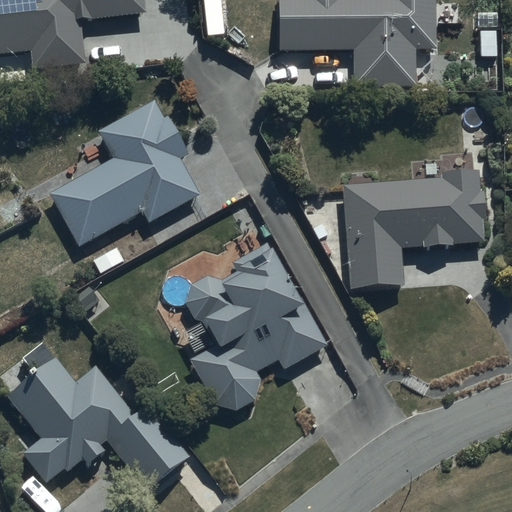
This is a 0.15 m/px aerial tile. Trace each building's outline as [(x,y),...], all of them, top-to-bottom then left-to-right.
[(0,0),(0,61),(30,58),(32,75),(85,70),(81,29),(146,22),(143,0),(0,0)] [(437,57),(435,0),(307,0),(308,0),(279,1),(281,60),(353,58),(354,96),(417,95),(416,58),(437,57)] [(155,107),(99,137),(114,166),(49,199),(78,255),(144,220),(149,229),(201,201),(182,165),(188,162),(168,124),(165,126),(155,107)] [(350,297),(361,296),(363,315),(393,313),(392,295),(405,294),(403,254),(422,253),(422,257),(453,255),(453,251),(484,249),(483,228),(486,227),(484,199),(481,199),(480,179),(442,181),(442,185),(344,191),(350,297)] [(215,353),(190,366),(215,412),(236,419),(256,407),(261,385),(257,379),(277,367),(283,378),(327,353),(300,306),(296,308),(274,269),(277,268),(267,250),(232,270),(238,279),(222,288),(206,283),(190,292),(186,308),(196,327),(206,332),(215,353)] [(98,452),(104,447),(150,497),(189,464),(147,416),(138,424),(96,374),(76,391),(54,365),(8,404),(42,445),(23,461),(47,489),(64,475),(67,478),(81,466),(87,473),(104,459),(98,452)]
